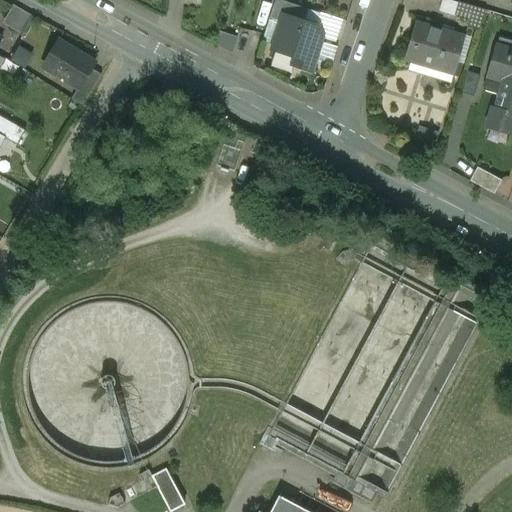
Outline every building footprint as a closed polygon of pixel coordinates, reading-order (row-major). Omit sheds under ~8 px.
[(310,10),(280,0),(275,0),(269,20),(282,24),(284,16),(305,23),(310,10)] [(485,10),(459,2),(455,16),(481,24),(485,10)] [(32,17),(14,7),(7,20),(12,22),(9,27),(21,34),(20,36),(22,37),(34,17),(32,16),(32,17)] [(305,23),(284,16),(282,24),(274,49),(297,57),(294,65),(310,70),(323,29),(305,23)] [(466,36),(417,22),(411,40),(417,42),(412,57),(456,71),(466,36)] [(223,31),(218,47),(235,52),(240,36),(223,31)] [(95,63),(59,41),(43,68),(78,89),(79,89),(91,69),(95,63)] [(511,49),(496,45),(486,77),(504,83),(511,84),(511,49)] [(15,59),(28,66),(35,52),(22,46),(15,59)] [(91,69),(79,89),(78,89),(72,99),(83,106),(101,75),(91,69)] [(480,75),(467,72),(461,93),(474,97),(480,75)] [(511,84),(504,83),(500,97),(496,96),(487,127),(511,135),(511,133),(511,84)] [(502,180),(477,167),(470,181),(494,195),(502,180)] [(184,505),(166,469),(152,476),(151,477),(157,487),(170,511),(184,505)] [(149,470),(139,475),(142,481),(148,492),(157,487),(151,477),(152,476),(149,470)] [(142,481),(119,493),(125,504),(148,492),(142,481)] [(300,492),(285,484),(279,497),(293,504),(300,492)] [(119,493),(109,498),(107,505),(117,508),(125,504),(119,493)] [(279,497),(278,497),(270,511),(307,511),(293,504),(279,497)]
